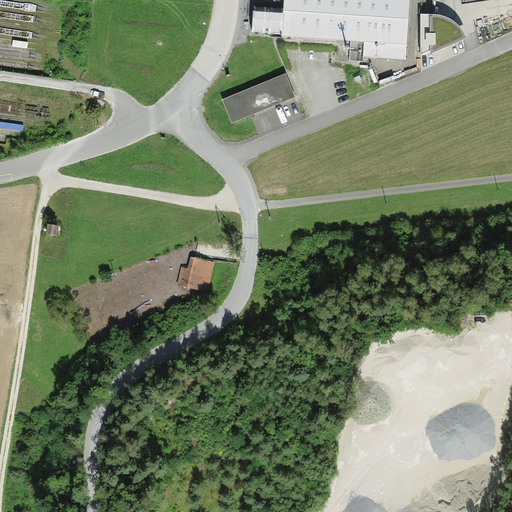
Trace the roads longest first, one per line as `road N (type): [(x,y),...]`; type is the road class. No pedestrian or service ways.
road 1 (unclassified): [(511,177),(251,206),(53,179),(26,166)]
road 2 (track): [(0,489),(53,179)]
road 3 (track): [(461,511),(471,366),(511,336)]
road 4 (unclassified): [(140,121),(26,166)]
